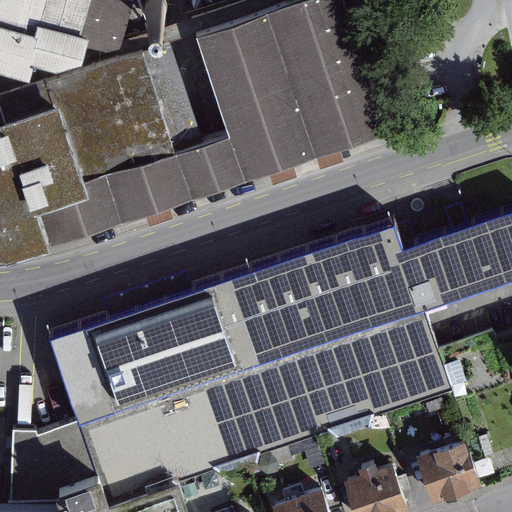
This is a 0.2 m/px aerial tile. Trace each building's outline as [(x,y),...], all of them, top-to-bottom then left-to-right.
[(201,128),(37,192),(53,241),(388,128),(347,0),(240,0),(197,14),(231,119),(201,128)] [(157,17),(160,19),(163,19),(167,19),(170,18),(172,15),(174,12),(174,8),(174,5),(172,2),(169,0),(157,0),(156,1),(154,4),(153,7),(153,11),(154,14),(157,17)] [(177,44),(7,96),(37,192),(201,128),(177,44)] [(0,255),(16,256),(53,241),(37,192),(7,96),(0,97),(0,255)] [(511,195),(402,233),(427,302),(511,275),(511,195)] [(395,204),(50,329),(78,417),(17,424),(12,498),(116,498),(178,479),(452,387),(427,302),(402,233),(395,204)] [(493,428),(430,448),(444,493),(507,472),(493,428)] [(376,511),(408,501),(391,454),(347,470),(362,511),(376,511)] [(116,498),(119,511),(190,511),(178,479),(116,498)] [(274,495),(279,511),(331,511),(320,480),(274,495)] [(12,498),(0,497),(0,511),(119,511),(116,498),(12,498)]
